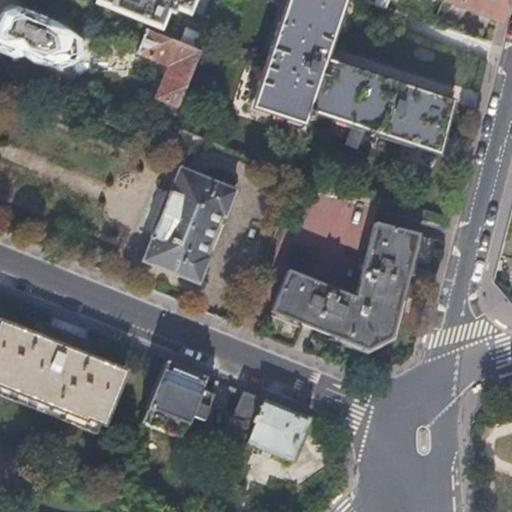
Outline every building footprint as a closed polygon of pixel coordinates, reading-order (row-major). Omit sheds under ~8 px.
[(100,0),(99,3),(159,27),(166,11),(173,14),(174,12),(178,14),(180,9),(187,12),(191,0),(100,0)] [(343,0),(285,0),(249,109),(301,126),(303,120),(308,121),(310,114),(436,155),(450,101),(323,60),(343,0)] [(375,0),(374,6),(384,10),(387,0),(375,0)] [(441,0),(441,3),(495,24),(501,0),(441,0)] [(11,8),(0,35),(0,54),(50,74),(67,31),(11,8)] [(154,100),(176,109),(198,53),(145,32),(135,56),(166,68),(154,100)] [(151,237),(142,262),(197,285),(208,258),(204,256),(220,217),(223,218),(234,192),(178,170),(169,192),(167,192),(150,236),(151,237)] [(394,340),(416,236),(372,226),(357,300),(286,273),(270,313),(365,351),(394,340)] [(511,239),(503,275),(511,276),(511,239)] [(3,326),(25,335),(26,330),(4,321),(3,326)] [(35,322),(29,336),(88,361),(95,346),(35,322)] [(88,361),(29,336),(25,335),(3,326),(0,324),(0,385),(99,426),(121,374),(114,371),(93,363),(88,361)] [(95,358),(93,363),(114,371),(116,367),(95,358)] [(203,379),(164,363),(139,424),(176,438),(181,425),(184,426),(203,379)] [(262,403),(240,394),(222,440),(225,442),(222,448),(241,455),(245,445),(262,403)] [(289,462),(306,420),(262,403),(245,445),(289,462)] [(229,486),(220,508),(228,511),(238,511),(244,498),(244,495),(244,492),(229,486)]
